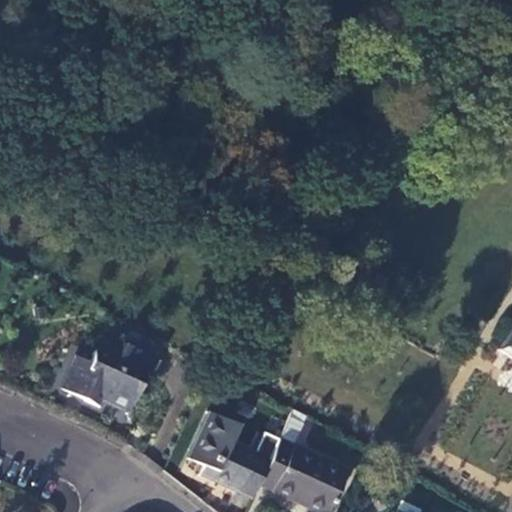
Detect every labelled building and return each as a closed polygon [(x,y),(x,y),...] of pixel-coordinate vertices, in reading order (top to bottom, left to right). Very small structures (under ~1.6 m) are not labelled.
[(511,328),(510,327),(495,350),(510,360),(511,356),(511,328)] [(161,347),(127,331),(121,344),(155,360),(161,347)] [(127,412),(144,375),(151,379),(159,362),(155,360),(121,344),(116,342),(109,358),(93,351),(87,364),(73,357),(64,378),(72,382),(67,394),(90,404),(93,397),(102,401),(127,412)] [(90,404),(98,408),(102,401),(93,397),(90,404)] [(292,410),(278,440),(291,446),(305,416),(292,410)] [(251,498),(257,485),(278,440),(263,433),(253,453),(228,442),(235,426),(208,413),(186,459),(201,466),(198,474),(251,498)] [(314,511),(327,511),(346,472),(291,446),(278,440),(257,485),(314,511)]
